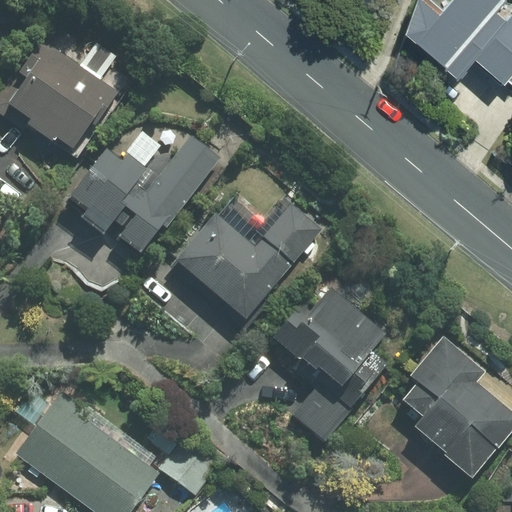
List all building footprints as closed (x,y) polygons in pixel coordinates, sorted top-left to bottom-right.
[(465,52),(495,78),(511,58),(511,0),(436,0),(435,2),(431,0),(407,0),(398,26),(449,70),(465,52)] [(114,93),(37,41),(14,73),(11,71),(0,87),(0,118),(6,122),(9,117),(64,154),(85,123),(91,126),(114,93)] [(161,229),(217,160),(188,137),(142,194),(131,185),(143,169),(124,154),(118,161),(102,149),(63,197),(81,212),(75,220),(96,237),(109,221),(116,227),(110,235),(135,255),(158,226),(161,229)] [(211,214),(171,262),(240,320),(317,228),(289,205),(252,248),(211,214)] [(384,334),(329,288),(311,309),(301,300),(270,336),(297,359),(290,368),(313,387),(289,415),(320,442),(384,365),(369,352),(384,334)] [(483,373),(440,337),(406,377),(413,383),(396,402),(416,419),(405,431),(466,482),(511,427),(511,416),(474,384),(483,373)] [(35,426),(14,454),(91,511),(126,511),(155,474),(35,385),(16,411),(35,426)]
